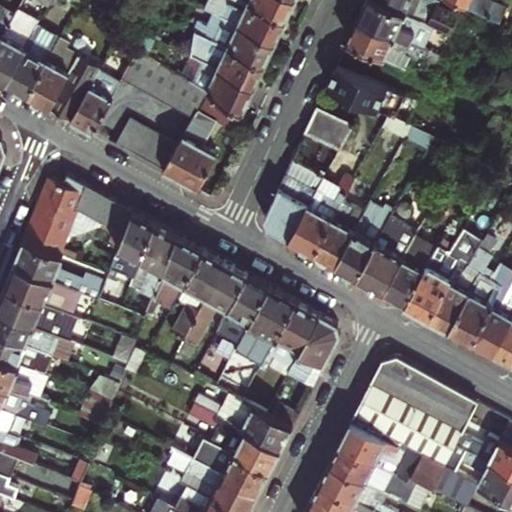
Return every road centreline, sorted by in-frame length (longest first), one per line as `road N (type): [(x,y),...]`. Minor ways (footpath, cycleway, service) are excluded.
road 1 (residential): [(227,230),(339,0)]
road 2 (residential): [(382,315),(281,511)]
road 3 (residential): [(46,130),(227,230)]
road 4 (residential): [(227,230),(382,315)]
road 5 (residential): [(382,315),(511,386)]
